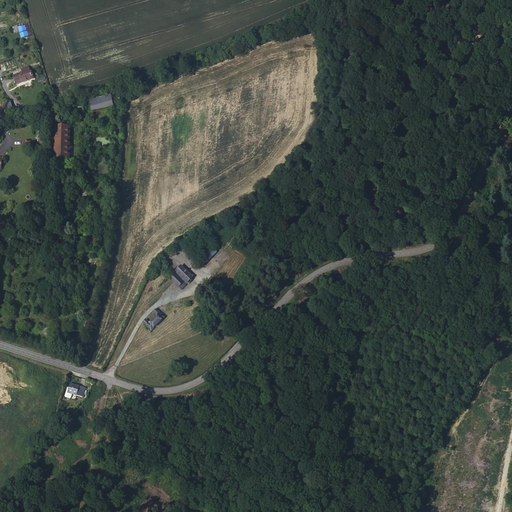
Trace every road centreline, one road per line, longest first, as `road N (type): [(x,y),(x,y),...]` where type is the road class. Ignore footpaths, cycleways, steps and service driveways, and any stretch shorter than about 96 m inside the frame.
road 1 (tertiary): [(0,343),(161,391),(197,381),(312,275),(430,242),(458,221),(511,112)]
road 2 (track): [(0,121),(48,111),(72,125),(71,173),(104,217),(71,366)]
